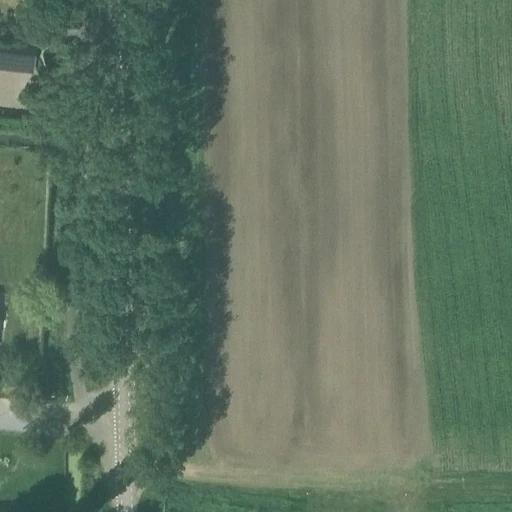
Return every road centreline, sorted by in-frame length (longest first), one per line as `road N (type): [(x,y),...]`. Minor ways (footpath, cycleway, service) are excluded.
road 1 (tertiary): [(125,511),(111,0)]
road 2 (track): [(407,511),(383,485),(192,467),(124,474)]
